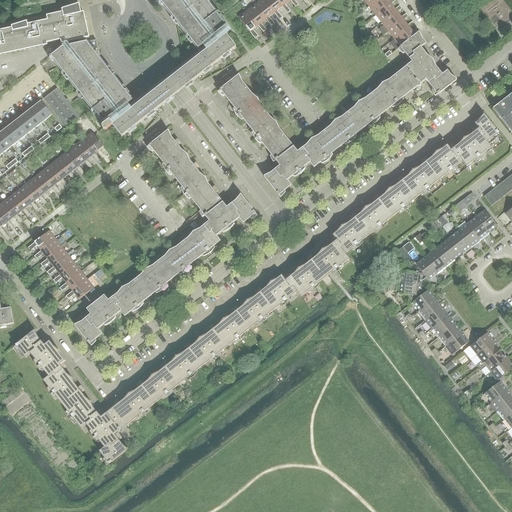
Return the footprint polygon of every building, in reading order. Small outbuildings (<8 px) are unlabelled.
[(101,128),(102,129),(102,130),(103,130),(104,130),(105,130),(106,130),(111,125),(121,137),(174,95),(182,90),(235,48),(226,35),(226,34),(227,34),(227,33),(227,32),(226,31),(225,30),(224,30),(223,31),(222,31),(221,32),(220,31),(226,27),(204,0),(160,0),(159,1),(197,49),(213,36),(217,41),(172,77),(169,79),(165,83),(150,94),(119,119),(115,114),(132,101),(100,61),(95,40),(68,46),(71,50),(67,53),(63,47),(50,57),(82,98),(104,124),(102,125),(102,126),(101,127),(101,128)] [(260,0),(254,5),(265,20),(271,27),(274,24),(268,17),(273,14),(262,0),(260,0)] [(262,0),(273,14),(279,20),(282,18),(276,11),(281,7),(275,0),(262,0)] [(289,1),(288,0),(275,0),(281,7),(287,14),(290,12),(284,5),(289,1)] [(376,0),(368,7),(374,15),(393,0),(390,0),(388,2),(386,0),(376,0)] [(395,1),(393,0),(374,15),(380,23),(400,8),(399,6),(394,10),(390,5),(395,1)] [(62,12),(54,14),(47,15),(45,16),(47,20),(28,24),(28,21),(12,26),(12,27),(0,30),(0,55),(47,45),(46,43),(60,40),(61,44),(62,44),(89,38),(85,21),(83,12),(80,13),(78,4),(61,10),(62,12)] [(260,24),(265,20),(254,5),(246,11),(257,26),(263,33),(266,30),(260,24)] [(387,31),(406,16),(405,14),(400,18),(396,13),(401,9),(400,8),(380,23),(387,31)] [(252,30),(257,26),(246,11),(237,18),(254,39),(258,37),(252,30)] [(407,17),(406,16),(387,31),(393,39),(413,24),(411,22),(407,26),(403,21),(407,17)] [(409,29),(414,25),(413,24),(393,39),(399,47),(400,48),(419,33),(418,32),(418,33),(414,35),(409,29)] [(400,48),(411,62),(418,71),(432,60),(426,56),(420,48),(425,44),(422,39),(419,33),(400,48)] [(432,60),(418,71),(425,80),(429,86),(437,95),(456,80),(455,80),(450,75),(446,71),(441,75),(435,67),(432,61),(432,60)] [(381,83),(396,103),(425,80),(418,71),(411,62),(388,81),(382,84),(381,83)] [(219,90),(238,114),(257,99),(251,94),(241,82),(238,76),(239,76),(238,75),(219,90)] [(373,121),(396,103),(381,83),(381,84),(377,89),(364,99),(358,102),(373,121)] [(79,118),(57,89),(43,99),(66,128),(79,118)] [(511,133),(511,131),(511,97),(510,95),(492,109),(511,133)] [(257,99),(238,114),(256,138),(276,123),(275,122),(275,123),(270,118),(260,106),(257,99)] [(43,122),(51,116),(40,101),(32,108),(43,122)] [(349,140),(373,121),(358,102),(357,102),(358,103),(353,108),(341,118),(335,121),(334,120),(334,121),(349,140)] [(32,108),(24,114),(35,128),(43,122),(32,108)] [(24,114),(16,120),(27,135),(35,128),(24,114)] [(463,138),(480,160),(481,159),(482,158),(483,157),(484,156),(485,155),(484,153),(490,148),(489,145),(496,139),(494,137),(498,134),(483,115),(483,114),(482,115),(483,115),(478,121),(474,124),(476,126),(471,130),(473,132),(470,135),(463,138)] [(16,120),(8,127),(19,141),(27,135),(16,120)] [(325,159),(349,140),(334,121),(333,121),(334,121),(329,127),(317,136),(311,139),(310,139),(325,159)] [(256,138),(279,166),(287,160),(297,152),(279,129),(275,123),(276,123),(256,138)] [(8,127),(0,132),(0,133),(11,147),(19,141),(8,127)] [(148,146),(167,170),(186,155),(186,154),(186,155),(180,150),(178,146),(180,144),(176,139),(174,141),(171,138),(168,131),(167,131),(148,146)] [(0,133),(0,150),(3,154),(11,147),(0,133)] [(91,133),(83,139),(95,154),(100,150),(105,157),(108,154),(96,138),(91,133)] [(435,152),(450,171),(462,162),(466,167),(472,162),(473,164),(475,163),(476,163),(478,162),(479,161),(480,160),(463,138),(463,139),(459,144),(455,147),(452,144),(448,148),(446,145),(442,149),(436,152),(435,152)] [(95,154),(83,139),(75,146),(87,160),(92,156),(97,163),(100,161),(95,154)] [(315,166),(325,159),(310,139),(310,140),(306,145),(297,152),(287,160),(299,175),(301,174),(302,173),(303,172),(304,170),(305,169),(304,167),(311,161),(315,166)] [(75,146),(67,152),(79,167),(84,163),(89,169),(92,167),(87,160),(75,146)] [(84,173),(79,167),(67,152),(59,158),(71,173),(76,169),(81,176),(84,173)] [(427,190),(450,171),(435,152),(431,158),(427,161),(425,158),(420,162),(422,164),(418,167),(412,170),(427,190)] [(187,155),(186,155),(167,170),(186,193),(205,178),(204,178),(199,174),(196,170),(199,168),(195,163),(192,165),(189,161),(186,155),(187,155)] [(59,158),(51,165),(63,179),(68,175),(73,182),(76,180),(71,173),(59,158)] [(298,176),(299,175),(287,160),(279,166),(270,173),(263,176),(263,177),(278,196),(288,188),(284,183),(292,177),(293,178),(296,177),(297,176),(298,176)] [(68,186),(63,179),(51,165),(43,171),(55,186),(60,182),(65,188),(68,186)] [(388,189),(403,208),(427,190),(412,170),(411,171),(407,176),(403,179),(401,176),(396,180),(398,183),(395,186),(388,189)] [(43,171),(35,177),(46,192),(52,188),(57,195),(60,192),(55,186),(43,171)] [(46,192),(35,177),(26,184),(38,199),(43,205),(46,203),(41,196),(46,192)] [(208,222),(217,215),(226,208),(215,194),(217,191),(214,186),(211,189),(208,185),(205,179),(205,178),(186,193),(208,222)] [(511,189),(511,184),(507,178),(502,182),(510,191),(511,189)] [(510,191),(502,182),(497,186),(505,195),(510,191)] [(26,184),(18,190),(30,205),(35,212),(38,209),(33,203),(38,199),(26,184)] [(505,195),(497,186),(493,189),(500,199),(505,195)] [(364,208),(379,227),(403,208),(388,189),(383,195),(380,198),(377,195),(373,199),(375,202),(371,205),(365,208),(365,207),(364,208)] [(500,199),(493,189),(488,193),(495,203),(500,199)] [(30,205),(18,190),(10,196),(22,211),(27,218),(30,216),(25,209),(30,205)] [(495,203),(488,193),(483,197),(491,206),(495,203)] [(217,215),(229,230),(230,229),(231,228),(232,227),(233,226),(234,224),(233,223),(241,217),(245,222),(255,214),(240,195),(239,195),(235,201),(226,208),(217,215)] [(469,195),(462,201),(465,206),(472,200),(469,195)] [(2,203),(14,218),(19,224),(22,222),(17,215),(22,211),(10,196),(2,203)] [(465,206),(462,201),(453,208),(459,215),(461,211),(466,207),(465,206)] [(14,218),(2,203),(0,204),(0,216),(6,224),(11,231),(14,228),(9,222),(14,218)] [(341,226),(356,245),(379,227),(364,208),(360,213),(356,216),(354,213),(349,217),(351,220),(347,223),(341,226)] [(449,217),(455,213),(452,209),(446,213),(449,217)] [(485,212),(476,219),(488,235),(497,228),(495,225),(485,212)] [(228,231),(229,230),(217,215),(208,222),(199,229),(193,232),(192,232),(207,251),(217,243),(213,238),(221,232),(222,234),(224,233),(225,233),(227,232),(228,231)] [(442,217),(437,220),(442,227),(447,223),(442,217)] [(476,219),(467,226),(480,241),(488,235),(476,219)] [(429,226),(434,232),(440,227),(435,221),(429,226)] [(336,269),(338,272),(339,271),(340,270),(341,269),(342,267),(343,266),(342,265),(348,259),(344,254),(356,245),(341,226),(340,226),(340,227),(336,232),(332,236),(334,238),(329,241),(331,244),(328,247),(321,250),(321,251),(336,270),(336,269)] [(471,248),(480,241),(467,226),(459,233),(471,248)] [(36,246),(40,251),(55,240),(49,231),(27,248),(30,252),(36,246)] [(183,270),(207,251),(192,232),(192,233),(187,238),(175,248),(169,251),(168,251),(183,270)] [(459,233),(450,239),(463,255),(471,248),(459,233)] [(423,239),(420,235),(419,234),(412,240),(417,246),(424,240),(423,239)] [(454,261),(463,255),(450,239),(442,246),(454,261)] [(43,254),(47,259),(61,248),(55,240),(40,251),(34,257),(35,258),(36,260),(43,254)] [(402,247),(407,253),(413,249),(408,243),(402,247)] [(442,246),(433,253),(446,268),(454,261),(442,246)] [(407,253),(402,247),(394,254),(404,267),(413,261),(407,253)] [(49,262),(53,267),(68,256),(61,248),(47,259),(40,265),(42,268),(49,262)] [(160,288),(183,270),(168,251),(164,257),(152,266),(145,269),(160,288)] [(313,287),(321,281),(324,284),(325,285),(326,285),(327,285),(328,285),(329,285),(329,284),(330,284),(330,283),(330,282),(330,281),(330,280),(327,276),(330,274),(336,270),(321,251),(317,256),(316,256),(313,259),(311,256),(306,260),(308,263),(304,266),(298,268),(313,287)] [(446,268),(433,253),(425,259),(435,272),(437,275),(446,268)] [(55,270),(59,275),(74,264),(68,256),(53,267),(46,273),(49,276),(55,270)] [(416,267),(424,277),(426,279),(435,272),(425,259),(416,266),(416,267)] [(62,278),(66,283),(80,272),(74,264),(59,275),(53,281),(55,284),(62,278)] [(399,283),(418,285),(419,281),(424,277),(416,267),(409,273),(403,272),(400,272),(399,283)] [(307,292),(308,294),(309,293),(311,293),(312,292),(314,291),(315,290),(313,287),(298,268),(298,269),(298,268),(297,269),(293,274),(289,277),(287,274),(283,278),(281,276),(276,279),(270,282),(285,301),(296,292),(300,297),(307,292)] [(122,288),(121,288),(136,307),(160,288),(145,269),(145,270),(140,275),(128,285),(122,288)] [(87,280),(93,288),(106,278),(100,270),(87,280)] [(87,280),(80,272),(66,283),(59,289),(61,292),(68,286),(72,291),(87,280)] [(79,300),(93,288),(87,280),(72,291),(65,297),(67,300),(74,294),(79,300)] [(261,320),(285,301),(270,282),(269,282),(269,283),(265,288),(261,291),(259,288),(254,292),(256,295),(253,298),(246,301),(246,300),(246,301),(261,320)] [(406,295),(412,303),(422,294),(418,289),(418,285),(399,283),(397,294),(406,295)] [(126,315),(136,307),(121,288),(121,289),(116,293),(107,301),(103,296),(95,303),(111,323),(112,322),(113,321),(114,320),(115,319),(116,317),(114,316),(122,310),(126,315)] [(418,313),(433,301),(426,292),(422,294),(412,303),(411,304),(418,313)] [(237,339),(261,320),(246,301),(241,306),(238,309),(235,307),(231,310),(233,313),(229,316),(223,319),(222,319),(237,339)] [(424,321),(440,309),(433,301),(418,313),(424,321)] [(109,324),(111,323),(95,303),(86,310),(90,315),(81,322),(74,325),(74,326),(89,344),(99,336),(95,331),(103,325),(104,327),(105,326),(107,326),(108,325),(109,324)] [(0,326),(13,324),(10,309),(1,310),(0,305),(0,326)] [(431,330),(446,317),(440,309),(424,321),(431,330)] [(438,338),(453,326),(446,317),(431,330),(438,338)] [(214,357),(237,339),(222,319),(222,320),(218,325),(214,328),(212,325),(207,329),(209,332),(205,335),(199,338),(198,338),(214,357)] [(438,338),(444,347),(460,334),(453,326),(438,338)] [(35,366),(36,367),(58,350),(57,350),(52,346),(49,342),(46,343),(43,339),(40,341),(37,338),(34,331),(34,330),(34,331),(15,345),(25,358),(30,354),(34,360),(32,361),(33,362),(34,364),(34,365),(35,366)] [(460,334),(444,347),(451,355),(454,353),(454,354),(467,343),(460,334)] [(476,355),(476,356),(492,343),(485,334),(463,351),(470,360),(476,355)] [(175,356),(190,376),(214,357),(198,338),(194,344),(190,347),(188,344),(183,348),(185,351),(182,353),(175,357),(175,356)] [(478,368),(499,352),(492,343),(476,356),(481,361),(476,365),(478,368)] [(58,350),(36,367),(37,369),(38,370),(39,371),(40,372),(42,373),(43,371),(48,377),(42,381),(52,393),(71,378),(65,374),(62,370),(65,367),(62,363),(64,361),(61,357),(58,351),(58,350)] [(485,367),(490,372),(505,360),(499,352),(478,368),(481,370),(485,367)] [(166,394),(190,376),(175,356),(175,357),(170,362),(167,365),(164,362),(160,366),(162,369),(158,372),(152,375),(151,375),(166,394)] [(511,368),(505,360),(490,372),(497,381),(511,369),(511,368)] [(451,361),(443,367),(447,372),(455,366),(451,361)] [(143,413),(166,394),(151,375),(151,376),(147,381),(143,384),(141,381),(136,385),(138,388),(134,391),(128,394),(128,393),(128,394),(143,413)] [(52,393),(71,417),(90,401),(89,401),(84,397),(81,393),(84,391),(80,386),(77,388),(74,385),(71,378),(52,393)] [(492,402),(505,392),(498,383),(485,393),(492,402)] [(492,402),(499,411),(511,400),(505,392),(492,402)] [(125,426),(143,413),(128,394),(127,394),(128,394),(123,399),(119,402),(117,400),(112,403),(114,406),(111,409),(125,426)] [(9,408),(15,404),(10,396),(4,401),(9,408)] [(503,421),(505,419),(511,413),(511,400),(499,411),(496,413),(503,421)] [(90,402),(90,401),(71,417),(80,429),(86,425),(90,431),(88,432),(89,433),(90,435),(90,436),(91,438),(92,439),(94,440),(95,442),(96,443),(97,444),(99,442),(103,448),(98,452),(108,464),(127,450),(127,449),(121,445),(118,441),(121,438),(117,433),(120,431),(106,413),(103,415),(99,410),(96,412),(93,408),(90,402)] [(120,431),(125,426),(111,409),(106,413),(120,431)]
